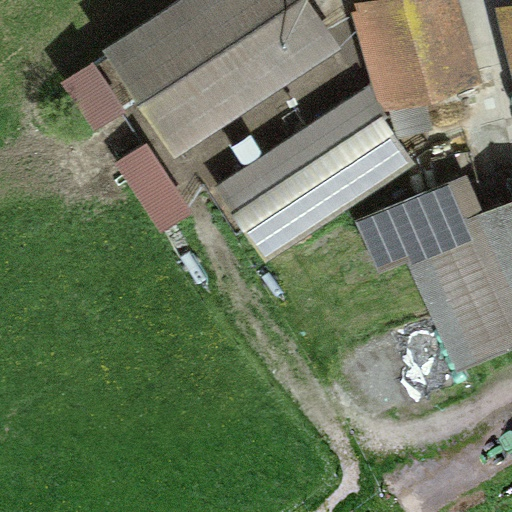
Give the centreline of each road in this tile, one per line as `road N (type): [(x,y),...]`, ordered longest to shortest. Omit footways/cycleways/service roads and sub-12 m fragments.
road 1 (track): [(210,199),(329,370),(394,424),(511,365)]
road 2 (track): [(511,146),(475,0)]
